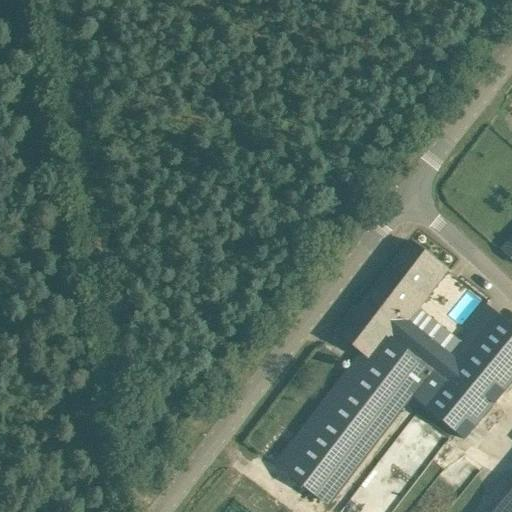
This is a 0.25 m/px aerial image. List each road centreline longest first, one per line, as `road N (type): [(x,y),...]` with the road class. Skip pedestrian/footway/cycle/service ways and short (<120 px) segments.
road 1 (track): [(38,0),(126,460),(170,498)]
road 2 (tertiary): [(159,511),(408,190)]
road 3 (tertiary): [(408,190),(511,57)]
road 4 (unclassified): [(511,294),(408,190)]
